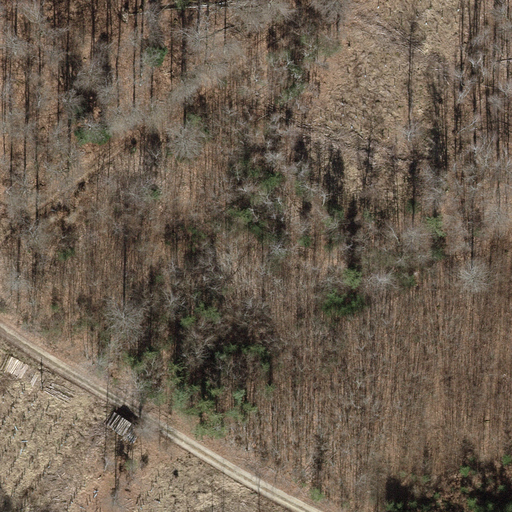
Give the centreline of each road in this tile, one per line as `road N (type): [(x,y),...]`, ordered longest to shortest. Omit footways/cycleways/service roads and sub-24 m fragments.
road 1 (track): [(0,245),(126,140),(329,0)]
road 2 (track): [(315,511),(0,326)]
